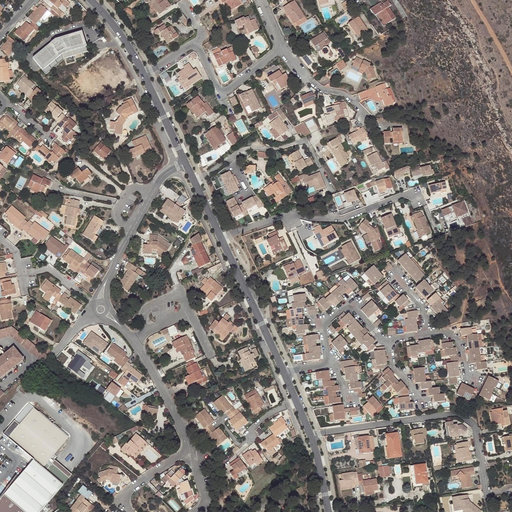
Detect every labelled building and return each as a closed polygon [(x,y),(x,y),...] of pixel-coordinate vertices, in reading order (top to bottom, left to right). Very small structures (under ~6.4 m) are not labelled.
[(57,9),(61,4),(63,0),(49,0),(49,1),(53,5),(51,8),(51,9),(59,15),(61,12),(57,9)] [(148,3),(151,6),(153,5),(157,10),(159,14),(166,10),(166,9),(170,6),(166,0),(164,0),(162,2),(161,3),(159,1),(159,0),(143,0),(144,2),(146,3),(148,3)] [(220,0),(223,4),(224,4),(225,3),(227,5),(231,11),(241,5),(238,0),(220,0)] [(298,26),(307,20),(302,12),(301,12),(299,9),(300,9),(295,1),(283,8),(288,16),(290,15),(295,23),(296,23),(298,26)] [(347,1),(341,4),(345,11),(346,10),(349,9),(350,8),(347,1)] [(381,3),(371,10),(375,16),(379,13),(386,24),(396,18),(389,7),(392,5),(389,1),(384,4),(385,5),(383,6),(381,3)] [(35,24),(38,20),(47,10),(40,4),(34,11),(33,10),(27,18),(31,21),(35,24)] [(56,18),(59,15),(51,9),(49,12),(50,12),(56,18)] [(49,12),(47,10),(38,20),(42,23),(50,12),(49,12)] [(237,27),(245,24),(246,23),(248,28),(247,29),(249,33),(258,29),(254,19),(250,21),(248,17),(244,19),(244,18),(235,21),(237,27)] [(349,24),(357,36),(361,33),(362,34),(368,31),(358,17),(349,24)] [(17,28),(13,33),(21,39),(25,35),(27,37),(34,29),(36,31),(38,28),(35,24),(31,21),(29,24),(25,22),(19,29),(17,28)] [(160,33),(162,36),(164,35),(169,43),(178,36),(171,26),(167,29),(163,24),(156,30),(154,32),(156,34),(158,35),(160,33)] [(52,45),(34,60),(40,68),(60,51),(62,54),(63,59),(88,51),(82,32),(63,38),(64,39),(60,41),(58,42),(59,44),(59,45),(54,47),(52,45)] [(318,45),(321,50),(322,51),(322,52),(322,53),(322,54),(323,54),(323,55),(324,55),(325,55),(326,55),(327,55),(327,54),(328,54),(330,57),(333,55),(326,46),(330,43),(323,32),(310,41),(315,47),(318,45)] [(8,56),(18,45),(10,38),(0,50),(8,56)] [(33,58),(34,60),(52,45),(54,47),(59,45),(59,44),(58,42),(60,41),(64,39),(63,38),(55,40),(33,58)] [(259,56),(254,47),(251,48),(254,54),(256,58),(259,56)] [(220,58),(221,62),(230,58),(231,61),(232,62),(236,60),(232,51),(231,52),(229,48),(222,51),(215,55),(214,55),(216,60),(220,58)] [(60,51),(40,68),(43,70),(62,54),(60,51)] [(354,65),(361,68),(360,70),(359,72),(364,74),(365,71),(366,72),(370,80),(377,77),(374,70),(373,67),(372,67),(371,65),(371,64),(357,58),(356,60),(354,62),(355,64),(354,65)] [(0,82),(8,81),(8,78),(7,71),(6,63),(0,63),(0,82)] [(180,77),(185,85),(186,85),(189,83),(191,85),(201,78),(196,69),(193,71),(189,64),(184,67),(184,69),(187,72),(180,77)] [(343,75),(341,72),(344,69),(343,67),(341,69),(338,64),(333,68),(334,69),(328,73),(334,81),(343,75)] [(27,71),(21,65),(18,70),(22,72),(23,70),(25,73),(27,71)] [(96,81),(94,78),(95,77),(88,69),(76,79),(81,84),(82,83),(92,94),(99,88),(98,87),(99,87),(99,86),(100,85),(100,84),(100,83),(100,82),(99,81),(98,80),(97,80),(96,81)] [(178,73),(180,77),(187,72),(184,69),(178,73)] [(271,83),(273,82),(275,80),(277,83),(281,89),(292,83),(286,73),(283,75),(280,70),(268,77),(271,83)] [(16,84),(20,88),(24,91),(27,94),(26,95),(29,98),(34,92),(31,89),(34,85),(24,76),(16,84)] [(182,87),(185,85),(180,77),(177,79),(182,87)] [(386,83),(379,86),(381,92),(379,92),(381,97),(383,96),(385,95),(386,98),(384,99),(387,106),(391,104),(392,105),(395,104),(396,103),(392,95),(389,96),(388,94),(391,93),(386,83)] [(29,98),(28,99),(32,102),(34,99),(41,105),(47,97),(37,88),(34,92),(29,98)] [(252,89),(248,91),(249,94),(247,95),(246,92),(240,95),(243,103),(247,102),(249,106),(252,112),(261,108),(252,89)] [(368,90),(359,93),(362,100),(370,97),(368,90)] [(302,99),(306,106),(316,100),(317,99),(316,98),(315,95),(313,93),(304,98),(302,99)] [(188,108),(191,109),(195,106),(196,107),(195,108),(201,116),(206,112),(209,116),(214,112),(206,102),(204,104),(198,96),(187,104),(187,107),(188,108)] [(232,106),(238,104),(235,96),(229,98),(232,106)] [(128,117),(138,112),(132,98),(123,102),(124,105),(121,106),(121,107),(120,107),(116,113),(120,116),(115,123),(110,123),(110,129),(115,130),(115,134),(122,135),(122,125),(126,120),(128,117)] [(41,105),(34,99),(32,102),(39,108),(41,105)] [(316,100),(306,106),(307,109),(317,103),(316,100)] [(333,114),(330,115),(328,116),(326,116),(328,124),(351,117),(346,101),(342,103),(343,104),(337,106),(331,108),(333,114)] [(51,115),(57,119),(59,116),(63,112),(52,102),(45,110),(51,115)] [(196,107),(195,106),(191,109),(198,118),(201,116),(195,108),(196,107)] [(279,114),(284,120),(287,117),(280,108),(277,111),(270,115),(268,117),(271,121),(279,114)] [(6,115),(0,122),(0,123),(5,128),(10,132),(9,133),(13,137),(17,134),(20,129),(15,126),(17,123),(6,115)] [(60,117),(57,121),(59,124),(65,117),(62,115),(60,117)] [(69,118),(68,119),(65,117),(59,124),(58,125),(61,128),(62,126),(65,129),(64,131),(66,133),(62,138),(67,142),(70,139),(71,140),(76,134),(72,130),(76,124),(69,118)] [(270,124),(273,129),(274,129),(274,128),(280,136),(281,135),(288,130),(279,117),(270,124)] [(298,134),(302,132),(305,137),(311,134),(308,128),(315,124),(312,118),(294,127),(298,134)] [(217,127),(208,133),(213,141),(217,146),(226,140),(217,127)] [(363,129),(352,136),(357,144),(364,141),(368,138),(372,136),(367,127),(363,129)] [(273,129),(270,131),(273,135),(275,139),(277,140),(279,141),(282,140),(284,139),(281,135),(280,136),(274,128),(274,129),(273,129)] [(394,134),(392,134),(392,133),(392,131),(385,132),(386,139),(387,144),(393,143),(392,138),(395,138),(395,142),(405,141),(404,128),(395,129),(395,132),(394,133),(394,134)] [(20,129),(17,134),(20,136),(26,140),(24,142),(31,148),(37,141),(25,131),(24,131),(21,129),(20,129)] [(227,134),(231,144),(237,142),(233,132),(227,134)] [(210,143),(213,141),(208,133),(205,135),(210,143)] [(327,144),(333,152),(334,152),(343,166),(349,163),(346,159),(350,157),(346,152),(345,153),(340,144),(341,143),(339,141),(342,139),(340,136),(327,144)] [(132,142),(134,148),(127,151),(131,159),(151,150),(147,140),(144,141),(142,137),(132,142)] [(111,151),(101,142),(94,151),(104,160),(111,151)] [(42,145),(40,148),(37,151),(45,158),(46,157),(51,161),(52,160),(55,163),(59,158),(56,155),(59,152),(62,155),(65,151),(58,145),(56,143),(52,147),(55,149),(52,152),(51,153),(50,152),(42,145)] [(6,148),(15,155),(17,152),(8,145),(6,148)] [(0,159),(7,165),(15,155),(6,148),(2,153),(3,155),(0,159)] [(303,161),(303,159),(304,159),(299,150),(293,154),(298,161),(296,163),(301,170),(307,167),(314,164),(310,158),(305,161),(304,160),(303,161)] [(343,166),(334,152),(333,152),(342,167),(343,166)] [(379,164),(380,166),(383,171),(389,167),(387,163),(381,152),(371,157),(376,165),(378,165),(379,164)] [(390,161),(387,163),(389,167),(383,171),(384,174),(394,169),(390,161)] [(75,178),(79,183),(83,180),(82,179),(87,175),(87,176),(91,173),(87,168),(81,173),(76,166),(67,173),(72,180),(75,178)] [(421,166),(411,169),(414,177),(423,174),(424,177),(433,174),(431,166),(422,168),(421,166)] [(394,172),(397,180),(405,176),(402,169),(394,172)] [(226,186),(238,180),(236,176),(234,177),(233,178),(232,175),(230,172),(221,177),(226,186)] [(321,172),(310,176),(308,173),(299,176),(301,180),(305,178),(309,187),(315,185),(317,190),(327,186),(321,172)] [(272,184),(267,187),(272,195),(274,193),(277,196),(280,200),(288,194),(281,184),(285,182),(279,174),(275,177),(278,181),(273,185),(272,184)] [(44,185),(48,187),(51,182),(43,178),(42,179),(33,175),(27,186),(31,188),(39,192),(40,190),(43,192),(45,187),(44,186),(44,185)] [(82,179),(83,180),(79,183),(80,184),(88,178),(87,176),(87,175),(82,179)] [(366,184),(358,189),(362,193),(366,190),(368,189),(368,188),(372,186),(375,193),(384,190),(384,191),(393,188),(390,178),(385,180),(384,178),(375,182),(375,181),(366,184)] [(239,184),(238,180),(226,186),(230,195),(239,191),(238,188),(237,185),(238,185),(239,184)] [(443,181),(428,187),(431,195),(441,191),(441,193),(447,190),(443,181)] [(285,182),(281,184),(288,194),(292,192),(285,182)] [(343,193),(346,203),(357,200),(354,189),(343,193)] [(332,194),(337,209),(347,206),(342,191),(332,194)] [(175,202),(180,207),(187,198),(182,194),(175,202)] [(253,198),(257,205),(259,209),(264,206),(257,196),(253,198)] [(239,206),(235,198),(227,202),(229,206),(235,203),(237,207),(239,206)] [(243,205),(239,207),(243,214),(245,217),(249,215),(247,211),(257,205),(253,198),(243,204),(243,205)] [(70,199),(69,203),(69,205),(67,205),(67,206),(65,216),(67,216),(65,224),(75,226),(77,215),(75,215),(76,213),(76,208),(78,209),(80,201),(70,199)] [(179,222),(185,212),(167,200),(161,209),(166,212),(168,210),(170,211),(169,212),(170,213),(174,216),(173,218),(179,222)] [(462,227),(473,223),(464,200),(443,209),(447,221),(458,217),(462,227)] [(235,218),(243,214),(239,207),(239,206),(237,207),(235,203),(229,206),(235,218)] [(189,205),(186,207),(190,211),(195,219),(197,217),(192,210),(193,209),(189,205)] [(8,217),(18,226),(16,228),(20,231),(21,229),(27,223),(23,220),(25,218),(11,206),(5,214),(8,217)] [(170,213),(169,212),(168,214),(166,212),(161,209),(159,210),(178,223),(179,222),(173,218),(174,216),(170,213)] [(48,216),(40,210),(38,213),(42,216),(43,216),(45,219),(48,216)] [(432,232),(425,216),(424,216),(422,211),(412,215),(414,221),(415,220),(419,230),(418,231),(420,237),(422,236),(428,234),(432,232)] [(384,216),(392,236),(401,232),(399,227),(398,227),(397,225),(398,224),(393,212),(384,216)] [(82,235),(94,242),(97,237),(95,236),(103,222),(94,216),(82,235)] [(6,219),(16,228),(18,226),(8,217),(6,219)] [(369,233),(372,242),(380,238),(379,237),(383,236),(379,227),(375,228),(370,224),(371,222),(366,218),(360,226),(369,233)] [(28,231),(39,239),(42,242),(48,233),(34,223),(33,225),(28,221),(27,223),(21,229),(26,233),(28,231)] [(324,246),(338,238),(331,225),(322,230),(320,225),(314,228),(315,230),(313,231),(315,235),(319,233),(322,238),(320,239),(324,246)] [(37,242),(39,239),(28,231),(26,233),(37,242)] [(284,241),(281,243),(279,240),(278,237),(279,236),(277,232),(269,236),(271,240),(267,242),(273,253),(283,249),(284,252),(288,250),(284,241)] [(200,266),(210,262),(200,242),(202,241),(198,234),(190,240),(193,245),(192,245),(196,255),(195,255),(200,266)] [(171,244),(157,235),(158,235),(149,235),(148,245),(143,245),(143,251),(152,252),(156,252),(156,253),(162,257),(171,244)] [(67,249),(64,247),(50,237),(44,246),(56,255),(55,256),(59,260),(67,249)] [(65,241),(70,245),(71,244),(73,241),(68,237),(65,241),(62,238),(61,240),(64,243),(65,241)] [(345,248),(349,255),(350,257),(348,258),(352,264),(362,258),(352,241),(343,246),(345,248)] [(71,265),(76,269),(75,271),(78,274),(79,272),(85,264),(82,262),(83,260),(70,251),(63,261),(70,265),(71,265)] [(399,265),(402,267),(411,259),(406,255),(398,261),(400,264),(399,265)] [(415,265),(411,259),(402,267),(404,270),(405,269),(408,272),(415,265)] [(297,276),(306,272),(300,261),(293,264),(290,266),(289,265),(283,268),(289,280),(294,277),(294,276),(297,275),(297,276)] [(137,268),(129,262),(125,269),(128,271),(118,285),(125,289),(130,281),(133,283),(138,275),(135,273),(134,272),(137,268)] [(79,272),(83,275),(84,274),(88,276),(92,279),(98,271),(90,265),(89,267),(85,264),(79,272)] [(388,273),(391,270),(386,265),(383,267),(388,273)] [(415,265),(408,272),(410,274),(409,275),(411,278),(420,270),(415,265)] [(374,266),(365,274),(370,279),(379,271),(374,266)] [(138,268),(136,271),(139,273),(142,274),(141,275),(146,278),(148,275),(138,268)] [(415,280),(417,282),(425,276),(420,270),(411,278),(414,281),(415,280)] [(322,271),(316,273),(319,280),(325,278),(322,271)] [(370,279),(375,285),(384,277),(379,271),(370,279)] [(294,277),(289,280),(291,285),(300,281),(297,276),(297,275),(294,276),(294,277)] [(346,283),(351,279),(348,275),(343,280),(346,283)] [(14,289),(12,290),(11,285),(9,278),(0,280),(0,284),(2,284),(4,292),(5,296),(15,294),(14,289)] [(203,286),(207,289),(210,292),(207,296),(206,297),(211,302),(216,296),(223,288),(210,278),(207,280),(204,285),(203,286)] [(358,287),(351,279),(346,283),(351,289),(353,291),(358,287)] [(346,283),(343,280),(339,283),(338,284),(341,286),(339,288),(344,294),(346,293),(349,295),(353,291),(351,289),(346,283)] [(417,291),(420,294),(429,285),(425,280),(419,285),(416,288),(418,290),(417,291)] [(60,290),(57,288),(56,290),(54,288),(52,287),(53,285),(47,281),(41,289),(47,294),(44,297),(49,300),(52,296),(55,298),(53,301),(57,303),(58,301),(62,296),(58,293),(60,290)] [(133,283),(130,281),(125,289),(127,291),(133,283)] [(385,289),(381,292),(386,297),(394,290),(389,285),(390,284),(388,281),(382,286),(385,289)] [(336,285),(330,291),(332,294),(339,288),(336,286),(336,285)] [(431,294),(434,291),(429,285),(420,294),(422,297),(423,296),(425,298),(431,294)] [(225,291),(223,288),(216,296),(218,299),(225,291)] [(344,294),(339,288),(332,294),(340,303),(344,299),(342,296),(344,294)] [(391,302),(394,299),(396,302),(402,297),(400,294),(398,295),(394,290),(386,297),(391,302)] [(436,293),(433,296),(428,301),(430,303),(429,304),(431,307),(441,298),(436,293)] [(81,306),(75,302),(74,303),(69,299),(68,300),(65,298),(67,296),(63,294),(62,296),(58,301),(64,306),(63,307),(74,315),(81,306)] [(331,306),(334,304),(336,306),(340,303),(332,294),(327,298),(325,300),(331,306)] [(305,295),(293,297),(294,304),(303,302),(306,302),(305,295)] [(404,295),(402,297),(396,302),(401,307),(403,305),(405,308),(408,305),(411,303),(409,300),(404,295)] [(325,300),(324,298),(318,303),(321,305),(318,308),(323,313),(326,310),(331,306),(325,300)] [(444,306),(446,304),(441,298),(431,307),(434,310),(433,311),(435,313),(444,306)] [(8,304),(10,303),(9,299),(5,300),(1,301),(0,301),(0,313),(2,321),(12,319),(10,311),(8,304)] [(368,306),(374,314),(380,309),(373,301),(368,306)] [(362,311),(369,318),(374,314),(368,306),(362,311)] [(449,311),(444,306),(435,313),(437,316),(438,315),(441,318),(449,311)] [(415,311),(414,308),(411,308),(407,309),(408,319),(416,318),(419,318),(418,311),(415,311)] [(290,310),(292,319),(300,318),(299,315),(302,314),(303,314),(302,309),(294,310),(290,310)] [(46,328),(51,321),(36,312),(30,321),(40,328),(41,326),(46,328)] [(339,318),(341,321),(346,326),(348,324),(354,319),(351,315),(349,313),(347,315),(345,313),(339,318)] [(300,318),(292,319),(293,327),(297,327),(304,326),(304,320),(303,320),(300,321),(300,318)] [(209,329),(221,338),(225,341),(231,333),(235,328),(232,326),(230,324),(228,323),(223,319),(220,323),(216,321),(209,329)] [(351,333),(360,325),(356,321),(354,319),(348,324),(350,326),(347,329),(351,333)] [(417,324),(407,325),(408,333),(418,331),(417,324)] [(467,332),(473,332),(472,325),(472,324),(461,326),(462,329),(460,330),(461,333),(467,332)] [(297,327),(298,335),(304,334),(306,334),(305,331),(309,331),(308,325),(304,326),(297,327)] [(361,332),(364,329),(360,325),(351,333),(357,339),(363,334),(361,332)] [(0,329),(0,338),(6,337),(9,336),(12,338),(39,360),(41,362),(48,356),(47,356),(15,330),(12,328),(11,327),(0,329)] [(467,339),(478,338),(477,331),(476,331),(473,332),(467,332),(468,336),(466,336),(467,339)] [(90,344),(93,346),(102,352),(108,344),(91,332),(83,343),(88,347),(90,344)] [(364,344),(371,338),(368,334),(365,336),(363,334),(357,339),(362,346),(364,344)] [(320,341),(319,335),(313,336),(307,337),(308,345),(317,344),(316,341),(320,341)] [(193,353),(194,353),(186,336),(172,342),(175,348),(179,347),(180,346),(185,357),(183,357),(186,361),(195,357),(193,353)] [(337,340),(344,348),(349,344),(344,339),(341,336),(337,340)] [(371,338),(364,344),(368,349),(371,351),(376,346),(374,344),(376,341),(372,337),(371,338)] [(479,345),(478,338),(467,339),(467,343),(469,343),(470,346),(479,345)] [(447,339),(443,340),(444,350),(446,349),(454,348),(453,342),(450,343),(449,339),(447,339)] [(335,348),(339,352),(344,348),(337,340),(332,344),(335,348)] [(425,341),(427,352),(433,351),(432,348),(435,347),(434,347),(436,347),(435,340),(425,341)] [(427,352),(425,341),(420,342),(421,345),(417,346),(418,354),(427,353),(427,352)] [(120,362),(118,364),(122,367),(126,362),(127,361),(123,358),(125,356),(127,354),(113,344),(107,352),(116,359),(120,362)] [(237,348),(240,356),(247,370),(253,368),(250,361),(253,359),(251,355),(257,352),(253,345),(249,347),(251,350),(248,352),(245,344),(237,348)] [(320,352),(321,352),(320,347),(317,347),(317,344),(308,345),(310,354),(320,352)] [(479,345),(470,346),(470,350),(468,350),(469,354),(480,352),(479,345)] [(418,354),(417,346),(408,347),(409,355),(412,354),(413,358),(419,357),(418,354)] [(376,359),(387,357),(386,350),(385,347),(378,348),(378,352),(375,353),(376,359)] [(432,348),(433,351),(427,352),(427,353),(427,355),(435,354),(435,351),(435,347),(432,348)] [(3,356),(0,358),(0,372),(4,372),(6,374),(18,363),(16,361),(21,357),(14,348),(5,355),(3,356)] [(446,349),(447,357),(451,357),(451,359),(459,358),(459,355),(458,355),(457,348),(454,348),(446,349)] [(321,360),(321,356),(320,352),(310,354),(306,354),(308,362),(321,360)] [(472,361),(475,360),(482,359),(480,352),(469,354),(469,358),(471,357),(472,361)] [(72,360),(68,366),(76,373),(82,366),(86,360),(88,362),(89,363),(91,360),(83,354),(81,357),(77,354),(75,357),(72,360)] [(238,357),(245,371),(247,370),(240,356),(238,357)] [(385,365),(388,364),(387,357),(376,359),(377,370),(383,369),(385,369),(385,365)] [(460,361),(459,358),(451,359),(452,363),(448,363),(449,371),(459,369),(458,362),(460,361)] [(485,359),(482,359),(475,360),(476,364),(477,363),(478,367),(488,366),(487,359),(485,359)] [(122,385),(127,380),(129,381),(130,379),(136,384),(142,375),(136,370),(135,371),(130,366),(131,365),(126,362),(122,367),(121,369),(125,372),(118,382),(122,385)] [(189,375),(187,376),(190,383),(196,381),(198,384),(207,380),(205,376),(202,377),(199,370),(196,363),(194,364),(188,367),(186,368),(189,375)] [(348,368),(345,369),(346,376),(357,374),(355,364),(348,365),(348,368)] [(394,377),(395,375),(391,371),(389,368),(384,373),(385,374),(386,376),(381,381),(385,385),(385,384),(394,377)] [(414,373),(414,377),(426,375),(425,368),(415,369),(415,373),(414,373)] [(449,371),(451,381),(458,380),(458,377),(461,376),(459,369),(449,371)] [(114,379),(117,374),(112,370),(109,375),(114,379)] [(330,371),(316,373),(317,380),(323,380),(331,379),(330,371)] [(497,385),(498,385),(501,379),(488,373),(487,376),(488,377),(487,380),(497,385)] [(350,381),(351,384),(359,382),(358,374),(357,374),(346,376),(347,381),(350,381)] [(427,382),(426,375),(414,377),(415,380),(416,380),(417,383),(420,383),(427,382)] [(391,386),(394,389),(400,383),(397,381),(394,377),(385,384),(389,388),(390,387),(391,386)] [(332,382),(331,379),(323,380),(324,388),(328,388),(336,387),(335,382),(332,382)] [(497,385),(487,380),(486,383),(484,383),(482,386),(493,391),(497,385)] [(428,389),(433,388),(432,381),(427,382),(420,383),(421,390),(428,389)] [(361,382),(359,382),(351,384),(351,389),(355,389),(355,393),(363,391),(361,382)] [(402,382),(400,383),(394,389),(398,394),(401,391),(402,394),(410,393),(409,390),(402,382)] [(120,389),(111,383),(105,390),(114,397),(120,389)] [(463,383),(458,394),(465,397),(470,386),(465,384),(463,383)] [(336,387),(328,388),(329,396),(337,395),(336,392),(340,392),(339,386),(336,387)] [(474,402),(477,397),(477,396),(477,395),(475,394),(477,390),(470,386),(465,397),(474,402)] [(482,392),(481,395),(491,400),(495,392),(493,391),(482,386),(480,391),(482,392)] [(430,396),(433,395),(441,394),(440,387),(433,388),(428,389),(429,393),(430,392),(430,396)] [(260,407),(263,405),(255,389),(244,395),(253,411),(260,407)] [(400,398),(401,404),(414,402),(414,400),(413,399),(410,399),(410,393),(402,394),(402,395),(402,398),(400,398)] [(436,402),(440,402),(446,401),(445,394),(441,394),(433,395),(434,399),(435,399),(436,402)] [(238,412),(233,405),(232,406),(223,395),(213,402),(218,408),(223,414),(226,412),(231,418),(238,412)] [(337,395),(329,396),(330,405),(342,403),(341,398),(337,398),(337,395)] [(370,402),(377,410),(382,406),(374,397),(369,401),(370,402)] [(369,413),(371,415),(377,410),(370,402),(364,407),(362,410),(366,415),(369,413)] [(414,402),(401,404),(402,412),(415,410),(415,405),(414,402)] [(33,461),(41,467),(50,458),(68,437),(29,403),(2,434),(17,447),(23,451),(33,461)] [(158,410),(154,409),(154,407),(145,405),(145,406),(143,413),(147,414),(146,417),(156,419),(158,410)] [(334,414),(345,413),(345,409),(344,406),(333,407),(334,414)] [(204,408),(195,416),(204,428),(203,429),(206,433),(214,426),(212,424),(215,421),(204,408)] [(492,410),(492,412),(494,423),(495,424),(501,423),(504,423),(504,425),(510,424),(507,410),(503,411),(502,408),(492,410)] [(377,410),(371,415),(374,418),(379,413),(377,410)] [(248,421),(241,412),(230,421),(237,430),(248,421)] [(337,421),(345,420),(346,420),(345,413),(334,414),(335,421),(337,421)] [(275,424),(270,428),(274,434),(276,437),(289,428),(286,424),(287,423),(283,417),(280,419),(281,420),(275,424)] [(453,425),(452,421),(446,422),(446,426),(448,426),(450,437),(459,435),(458,431),(463,434),(467,428),(462,424),(457,425),(457,424),(453,425)] [(468,428),(464,435),(468,437),(474,428),(465,422),(464,425),(468,428)] [(216,429),(214,426),(206,433),(205,434),(207,437),(210,435),(219,446),(228,438),(219,427),(216,429)] [(413,430),(415,439),(416,445),(424,444),(423,438),(428,437),(426,428),(413,430)] [(145,441),(135,433),(127,444),(126,443),(120,450),(125,453),(125,452),(127,450),(129,452),(132,454),(138,447),(139,448),(145,441)] [(402,456),(398,433),(386,435),(388,447),(389,447),(391,458),(402,456)] [(274,434),(261,443),(264,447),(265,446),(266,447),(272,455),(277,452),(274,448),(281,443),(278,438),(276,437),(274,434)] [(374,452),(372,435),(354,437),(357,449),(358,449),(359,454),(374,452)] [(281,443),(284,447),(286,445),(281,438),(281,439),(279,437),(278,438),(281,443)] [(103,442),(101,445),(107,449),(110,445),(105,441),(103,442)] [(146,442),(145,441),(139,448),(138,447),(132,454),(135,456),(146,442)] [(456,443),(456,444),(459,457),(456,457),(457,462),(472,460),(470,452),(469,452),(468,452),(467,448),(468,447),(467,441),(456,443)] [(102,455),(106,451),(100,446),(90,459),(98,466),(103,461),(100,458),(102,455)] [(250,452),(243,457),(250,466),(262,458),(257,450),(254,452),(252,454),(250,452)] [(41,467),(33,461),(0,499),(0,511),(40,511),(72,475),(50,458),(41,467)] [(238,475),(247,468),(242,461),(239,463),(232,468),(235,471),(231,474),(236,480),(240,477),(238,475)] [(414,465),(415,474),(412,474),(414,486),(422,485),(422,483),(428,482),(425,464),(414,465)] [(109,465),(108,471),(103,472),(102,471),(99,472),(102,481),(107,479),(108,475),(111,476),(111,479),(119,481),(120,474),(117,474),(115,473),(115,470),(118,471),(118,467),(109,465)] [(380,477),(381,477),(390,476),(388,465),(378,467),(380,477)] [(460,479),(462,488),(472,486),(471,477),(468,478),(468,475),(470,475),(474,474),(473,467),(462,469),(460,471),(458,469),(451,471),(451,476),(457,475),(460,479)] [(176,483),(180,478),(183,475),(177,469),(170,477),(170,478),(167,481),(173,486),(176,483)] [(352,482),(355,482),(355,484),(356,486),(360,485),(358,476),(357,472),(354,473),(354,472),(342,474),(343,480),(341,480),(340,481),(341,486),(346,486),(347,487),(352,486),(352,484),(352,482)] [(165,483),(167,481),(170,478),(170,477),(166,474),(161,479),(165,483)] [(363,484),(365,492),(366,492),(375,490),(379,490),(377,478),(364,481),(363,475),(358,476),(360,485),(363,484)] [(183,492),(185,498),(183,500),(185,504),(189,501),(191,500),(191,501),(193,500),(192,499),(193,499),(186,480),(183,481),(180,478),(176,483),(177,484),(179,488),(181,493),(183,492)] [(78,500),(78,501),(71,511),(72,511),(84,511),(87,509),(89,510),(92,505),(85,499),(86,498),(82,495),(78,500)] [(478,508),(472,504),(470,507),(469,501),(469,499),(467,500),(466,495),(452,498),(455,511),(463,511),(465,510),(478,508)]
